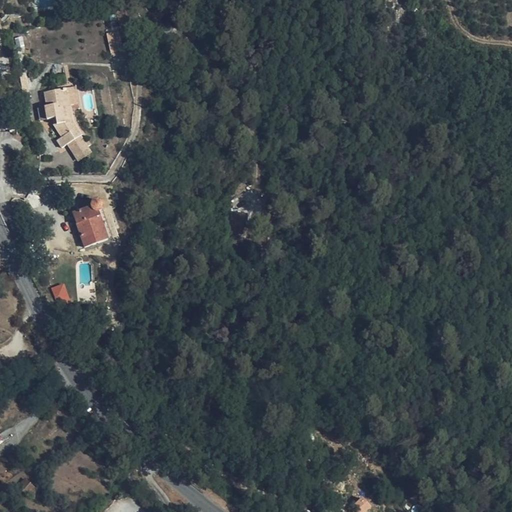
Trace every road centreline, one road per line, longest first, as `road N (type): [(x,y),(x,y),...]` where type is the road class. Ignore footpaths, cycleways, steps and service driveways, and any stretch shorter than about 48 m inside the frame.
road 1 (residential): [(261,184),(256,142),(209,52),(191,36),(156,42),(130,151),(112,178),(39,174),(19,147),(4,150),(3,234)]
road 2 (tertiary): [(3,234),(76,379),(218,511)]
